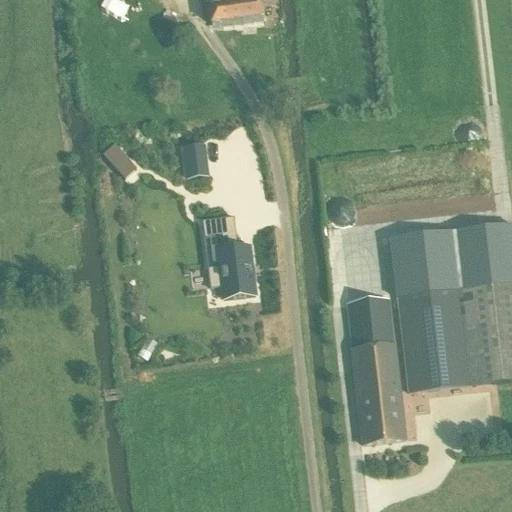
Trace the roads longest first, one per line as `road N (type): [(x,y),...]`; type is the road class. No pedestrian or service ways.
road 1 (track): [(360,511),(332,238),(505,219),(480,0)]
road 2 (track): [(318,511),(279,170),(260,118),(203,33),(199,0)]
